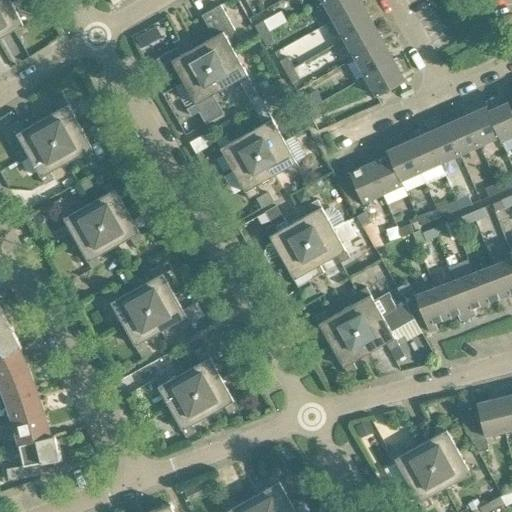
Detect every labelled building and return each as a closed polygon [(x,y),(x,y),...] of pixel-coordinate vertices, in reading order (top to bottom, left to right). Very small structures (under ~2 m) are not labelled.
[(0,0),(0,9),(12,3),(10,0),(0,0)] [(360,0),(325,0),(324,1),(334,20),(362,4),(360,0)] [(12,3),(0,9),(0,37),(14,30),(19,37),(28,32),(12,3)] [(362,4),(334,20),(345,39),(373,23),(362,4)] [(214,36),(197,45),(210,67),(236,53),(225,34),(235,29),(221,5),(202,15),(214,36)] [(256,25),(261,35),(269,31),(263,20),(256,25)] [(373,23),(345,39),(356,58),(384,42),(373,23)] [(146,31),(136,37),(142,47),(151,42),(146,31)] [(269,31),(261,35),(268,47),(275,42),(269,31)] [(384,42),(356,58),(366,77),(394,61),(384,42)] [(181,55),(177,47),(157,58),(169,79),(179,73),(184,82),(210,67),(197,45),(181,55)] [(210,67),(222,89),(238,80),(251,102),(260,97),(251,82),(252,82),(236,53),(210,67)] [(288,56),(280,61),(286,72),(294,67),(288,56)] [(394,61),(366,77),(377,96),(405,80),(394,61)] [(210,67),(184,82),(196,103),(187,108),(191,115),(199,111),(206,123),(224,113),(213,94),(222,89),(210,67)] [(300,78),(294,67),(286,72),(292,83),(300,78)] [(301,98),(304,103),(307,110),(315,105),(309,94),(301,98)] [(59,109),(43,118),(55,140),(81,126),(64,97),(55,102),(59,109)] [(260,97),(251,102),(259,116),(263,124),(247,133),(259,155),(285,140),(268,111),(260,97)] [(487,106),(507,152),(511,149),(511,109),(508,102),(489,110),(487,106)] [(315,105),(307,110),(313,120),(321,116),(315,105)] [(487,106),(467,115),(480,144),(499,136),(501,140),(507,152),(487,106)] [(467,115),(447,124),(460,153),(480,144),(467,115)] [(26,128),(22,120),(13,126),(29,155),(55,140),(43,118),(26,128)] [(447,124),(427,133),(440,162),(460,153),(447,124)] [(81,126),(55,140),(67,162),(83,153),(88,160),(97,155),(81,126)] [(217,140),(233,169),(259,155),(247,133),(230,142),(226,135),(217,140)] [(427,133),(407,141),(420,171),(440,162),(427,133)] [(55,140),(29,155),(45,184),(55,179),(50,171),(67,162),(55,140)] [(285,140),(259,155),(271,177),(287,167),(291,175),(301,169),(285,140)] [(407,141),(387,150),(403,184),(401,179),(420,171),(407,141)] [(389,155),(370,164),(383,193),(403,184),(387,150),(387,151),(389,155)] [(96,156),(100,163),(108,159),(104,152),(96,156)] [(259,155),(233,169),(249,199),(259,193),(254,186),(271,177),(259,155)] [(350,172),(358,191),(363,202),(383,193),(370,164),(350,172)] [(81,184),(85,191),(94,186),(89,179),(81,184)] [(511,186),(509,179),(496,184),(500,192),(511,186)] [(106,194),(90,203),(102,225),(128,210),(111,181),(102,186),(106,194)] [(500,192),(496,184),(485,188),(489,197),(500,192)] [(295,194),(300,204),(310,199),(304,189),(295,194)] [(469,195),(456,200),(460,209),(472,204),(469,195)] [(511,195),(493,203),(496,211),(504,207),(511,204),(511,195)] [(312,212),(296,221),(308,242),(334,228),(344,222),(338,210),(330,208),(324,211),(318,199),(308,204),(312,212)] [(460,209),(456,200),(445,205),(449,213),(460,209)] [(60,210),(76,239),(102,225),(90,203),(73,212),(69,205),(60,210)] [(483,207),(471,212),(474,220),(487,215),(483,207)] [(128,210),(102,225),(114,246),(131,237),(135,244),(144,239),(128,210)] [(363,227),(371,222),(365,211),(357,215),(363,227)] [(433,220),(430,211),(418,216),(421,225),(433,220)] [(474,220),(471,212),(462,216),(465,224),(474,220)] [(269,264),(282,257),(308,242),(296,221),(287,226),(283,218),(266,228),(273,240),(265,244),(263,253),(269,264)] [(334,228),(308,242),(320,264),(337,255),(341,262),(350,257),(343,243),(356,236),(348,220),(344,222),(334,228)] [(453,220),(433,228),(437,235),(448,231),(453,232),(457,230),(453,220)] [(399,228),(402,237),(414,231),(410,223),(399,228)] [(102,225),(76,239),(92,268),(102,263),(97,256),(114,246),(102,225)] [(433,228),(423,232),(426,240),(437,235),(433,228)] [(324,271),(320,264),(308,242),(282,257),(298,286),(324,271)] [(511,251),(511,255),(511,257),(493,265),(505,296),(511,293),(511,251)] [(469,260),(449,268),(454,280),(468,317),(476,314),(474,308),(485,303),(473,272),(469,260)] [(153,278),(137,287),(149,309),(175,294),(159,265),(149,270),(153,278)] [(493,265),(473,272),(485,303),(505,296),(493,265)] [(454,280),(435,287),(447,318),(458,314),(460,320),(468,317),(454,280)] [(402,295),(412,289),(408,282),(398,288),(402,295)] [(107,294),(123,323),(149,309),(137,287),(120,296),(116,289),(107,294)] [(362,299),(345,309),(357,330),(383,316),(397,308),(390,295),(388,290),(373,299),(367,287),(357,292),(362,299)] [(416,294),(422,313),(430,332),(438,329),(436,322),(447,318),(435,287),(416,294)] [(175,294),(149,309),(161,330),(178,321),(182,328),(191,323),(175,294)] [(383,316),(357,330),(369,352),(386,343),(390,350),(399,345),(396,340),(391,331),(414,318),(405,303),(397,308),(383,316)] [(0,327),(10,323),(0,306),(0,327)] [(149,309),(123,323),(139,352),(148,348),(149,347),(145,340),(161,330),(149,309)] [(315,316),(331,345),(357,330),(345,309),(328,318),(324,310),(315,316)] [(10,323),(0,327),(0,355),(20,347),(22,346),(10,323)] [(357,330),(331,345),(347,374),(357,369),(353,361),(369,352),(357,330)] [(20,347),(0,355),(0,378),(29,368),(20,347)] [(201,362),(184,371),(196,393),(222,378),(206,349),(197,354),(201,362)] [(29,368),(0,378),(0,384),(6,402),(38,390),(29,368)] [(154,378),(170,407),(196,393),(184,371),(168,380),(164,373),(154,378)] [(222,378),(196,393),(208,415),(225,406),(229,413),(238,408),(222,378)] [(504,389),(496,392),(505,430),(511,428),(511,394),(506,396),(504,389)] [(38,390),(6,402),(13,422),(45,413),(38,390)] [(463,423),(466,429),(477,449),(487,446),(485,435),(505,430),(496,392),(488,393),(489,400),(477,403),(481,418),(463,423)] [(196,393),(170,407),(187,437),(196,431),(192,424),(208,415),(196,393)] [(45,413),(13,422),(18,442),(51,435),(45,413)] [(354,426),(360,438),(374,432),(369,419),(354,426)] [(437,434),(421,444),(433,465),(459,451),(443,422),(433,427),(437,434)] [(55,434),(51,435),(18,442),(23,465),(7,468),(9,480),(41,474),(39,463),(60,459),(55,434)] [(391,451),(407,480),(433,465),(421,444),(404,453),(400,445),(391,451)] [(459,451),(433,465),(445,487),(461,478),(465,485),(475,480),(459,451)] [(433,465),(407,480),(423,509),(433,504),(428,496),(445,487),(433,465)] [(262,511),(275,511),(292,503),(275,474),(266,479),(270,486),(253,496),(262,511)] [(500,495),(491,501),(495,508),(504,503),(500,495)] [(224,503),(228,511),(262,511),(253,496),(237,505),(233,497),(224,503)] [(476,499),(467,503),(471,511),(480,506),(476,499)] [(479,507),(481,511),(487,511),(495,508),(491,501),(479,507)] [(149,511),(148,511),(174,511),(171,503),(149,511)] [(296,511),(292,503),(275,511),(296,511)]
